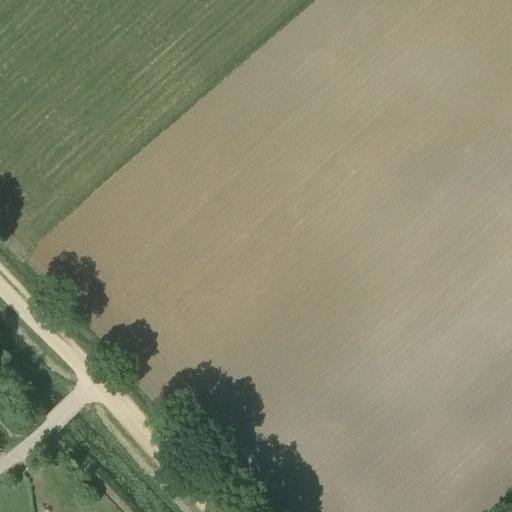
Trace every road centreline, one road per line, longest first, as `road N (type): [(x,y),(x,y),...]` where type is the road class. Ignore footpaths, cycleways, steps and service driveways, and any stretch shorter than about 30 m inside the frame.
road 1 (unclassified): [(212,511),(92,385)]
road 2 (unclassified): [(92,385),(0,286)]
road 3 (unclassified): [(0,468),(92,385)]
